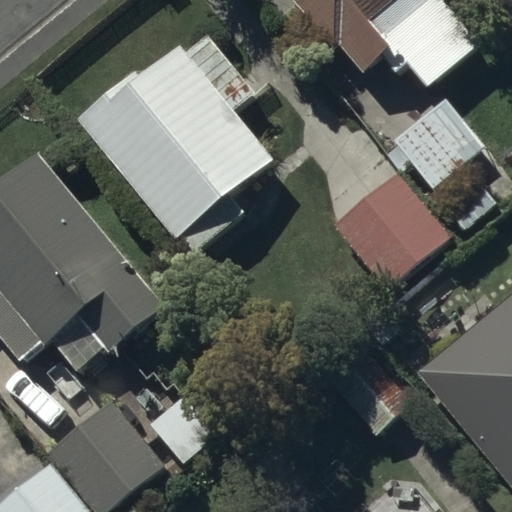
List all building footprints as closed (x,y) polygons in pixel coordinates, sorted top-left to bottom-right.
[(301,0),(339,46),(345,41),(366,66),(386,50),(400,67),(410,59),(431,84),(484,41),(450,0),(301,0)] [(142,69),(83,116),(180,235),(183,232),(198,250),(247,211),(232,192),(278,155),(237,105),(258,88),(214,33),(192,51),(183,40),(144,71),(142,69)] [(450,96),(395,136),(433,188),(488,148),(450,96)] [(0,327),(24,357),(53,333),(82,368),(167,298),(43,147),(0,181),(0,327)] [(402,171),(337,224),(388,287),(453,235),(402,171)] [(511,312),(424,386),(511,490),(511,312)] [(367,342),(328,375),(378,434),(417,400),(367,342)] [(223,430),(189,390),(150,424),(185,463),(223,430)] [(112,398),(50,450),(101,511),(110,511),(167,465),(112,398)] [(95,511),(53,460),(0,503),(0,511),(95,511)]
